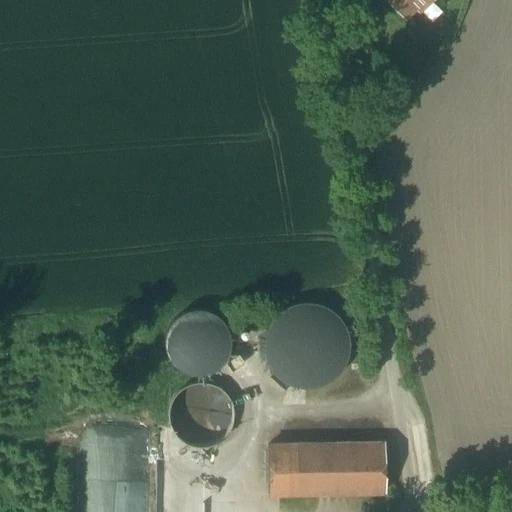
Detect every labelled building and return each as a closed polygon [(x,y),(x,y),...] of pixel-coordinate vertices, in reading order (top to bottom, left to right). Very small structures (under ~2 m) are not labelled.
[(386,0),(411,26),(438,0),(386,0)] [(201,309),(192,310),(182,314),(172,326),(169,336),(170,348),(178,361),(186,367),(197,370),(202,370),(213,367),(221,361),(225,356),(229,346),(230,336),(226,326),(220,317),(211,312),(201,309)] [(322,384),(334,377),(342,366),(346,353),(346,340),(341,327),(332,317),(320,311),(306,309),(293,311),(281,318),(273,329),(269,340),(268,352),(271,363),(277,373),(286,381),(297,386),(309,387),(322,384)] [(216,390),(204,385),(193,386),(184,389),(178,393),(172,401),(170,407),(169,417),(174,431),(181,438),(191,443),(196,444),(206,443),(215,439),(223,432),(228,419),(228,409),(223,398),(216,390)] [(385,443),(268,445),(270,499),(386,496),(385,443)]
